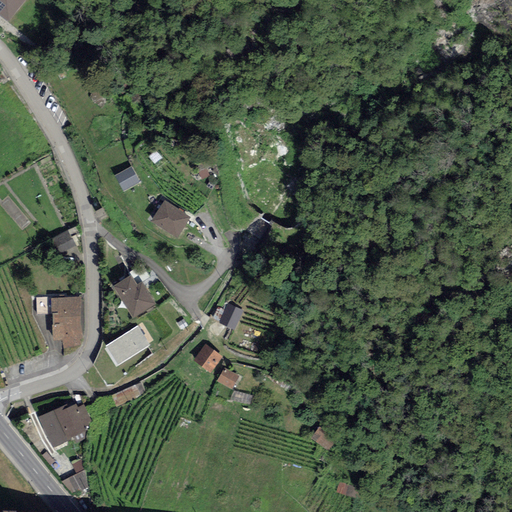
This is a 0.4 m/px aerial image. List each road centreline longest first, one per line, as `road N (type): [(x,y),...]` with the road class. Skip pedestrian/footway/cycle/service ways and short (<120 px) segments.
road 1 (residential): [(0,400),(70,374),(89,353),(87,218)]
road 2 (residential): [(87,218),(50,123),(0,48)]
road 3 (residential): [(87,218),(187,299)]
road 4 (track): [(187,299),(232,357),(282,371)]
